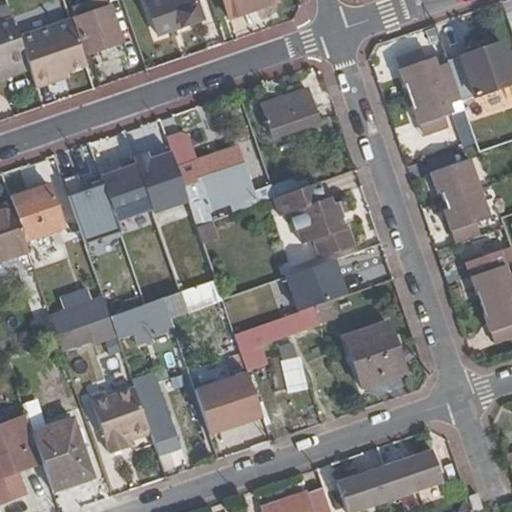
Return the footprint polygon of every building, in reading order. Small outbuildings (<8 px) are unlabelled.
[(122,42),(111,6),(109,6),(107,0),(99,0),(97,1),(100,9),(77,17),(89,53),(122,42)] [(202,20),(201,19),(196,3),(194,0),(158,0),(148,4),(153,18),(176,10),(182,27),(202,20)] [(201,19),(214,15),(208,0),(203,0),(196,3),(201,19)] [(253,3),(255,10),(275,3),(274,0),(222,0),(227,12),(253,3)] [(229,19),(255,10),(253,3),(227,12),(229,19)] [(0,72),(28,63),(19,37),(13,18),(0,22),(0,72)] [(87,68),(70,19),(19,37),(28,63),(31,71),(37,91),(59,83),(58,78),(87,68)] [(511,85),(511,73),(502,44),(462,58),(476,98),(511,85)] [(401,69),(425,61),(421,48),(397,57),(401,69)] [(461,101),(447,63),(439,66),(436,57),(425,61),(401,69),(421,125),(444,116),(454,113),(451,104),(461,101)] [(0,82),(31,71),(28,63),(0,72),(0,82)] [(274,138),(318,122),(307,89),(263,105),(274,138)] [(448,127),(444,116),(421,125),(424,135),(448,127)] [(244,146),(238,148),(248,176),(253,173),(244,146)] [(203,181),(184,187),(198,228),(212,223),(207,208),(206,205),(218,201),(219,204),(226,202),(227,206),(236,203),(238,211),(256,205),(253,197),(255,196),(248,176),(238,148),(203,160),(210,178),(203,181)] [(169,153),(101,177),(104,184),(117,223),(186,199),(169,153)] [(426,163),(430,172),(454,164),(450,154),(426,163)] [(444,212),(451,233),(475,224),(491,219),(471,158),(454,164),(430,172),(438,196),(444,194),(449,210),(444,212)] [(197,162),(203,181),(210,178),(203,160),(197,162)] [(296,182),(273,190),(276,200),(300,192),(296,182)] [(11,200),(26,242),(64,229),(50,184),(11,198),(11,200)] [(117,223),(104,184),(70,196),(86,243),(120,231),(117,223)] [(300,192),(276,200),(274,201),(280,220),(291,216),(294,222),(291,223),(295,236),(298,234),(303,249),(313,245),(319,263),(351,252),(345,235),(343,236),(338,238),(333,224),(338,222),(341,221),(344,218),(344,215),(343,211),(339,208),(335,208),(333,209),(332,206),(324,202),(319,186),(300,192)] [(0,260),(29,251),(26,242),(11,200),(0,203),(0,260)] [(511,215),(502,219),(511,250),(511,215)] [(343,236),(338,222),(333,224),(338,238),(343,236)] [(198,228),(209,260),(223,255),(212,223),(198,228)] [(451,233),(452,236),(461,233),(467,231),(476,228),(475,224),(451,233)] [(461,233),(452,236),(455,243),(478,235),(476,228),(467,231),(461,233)] [(468,264),(472,276),(495,268),(491,256),(468,264)] [(511,272),(509,274),(506,265),(495,268),(472,276),(491,333),(511,325),(511,272)] [(181,295),(163,301),(170,320),(188,314),(181,295)] [(52,317),(59,337),(91,326),(112,318),(105,298),(52,317)] [(163,301),(112,318),(118,337),(118,338),(132,333),(136,344),(174,331),(170,320),(163,301)] [(235,335),(247,370),(265,364),(258,344),(319,323),(314,308),(235,335)] [(112,318),(91,326),(97,341),(98,344),(118,337),(112,318)] [(358,387),(404,371),(387,320),(340,336),(358,387)] [(511,337),(511,325),(491,333),(495,344),(511,337)] [(59,337),(64,352),(97,341),(91,326),(59,337)] [(298,354),(268,362),(274,383),(281,381),(285,395),(308,389),(298,354)] [(406,376),(404,371),(358,387),(360,392),(406,376)] [(145,415),(159,456),(180,449),(154,374),(133,381),(134,382),(136,390),(145,415)] [(222,438),(250,428),(242,404),(248,401),(242,385),(228,390),(234,406),(213,414),(222,438)] [(151,435),(145,415),(136,390),(109,399),(108,394),(92,400),(111,454),(127,448),(126,444),(133,441),(151,435)] [(19,422),(34,467),(44,463),(33,433),(28,418),(19,422)] [(74,476),(76,483),(94,476),(74,419),(33,433),(44,463),(51,484),(74,476)] [(12,475),(17,473),(34,467),(19,422),(0,428),(0,483),(13,479),(12,475)] [(384,468),(395,500),(443,484),(431,452),(384,468)] [(346,511),(362,511),(395,500),(384,468),(337,485),(346,511)] [(0,503),(25,495),(17,473),(12,475),(13,479),(0,483),(0,503)] [(51,484),(53,491),(76,483),(74,476),(51,484)] [(330,511),(331,511),(323,488),(260,510),(261,511),(330,511)] [(484,511),(486,511),(481,498),(473,500),(476,511),(484,511)]
